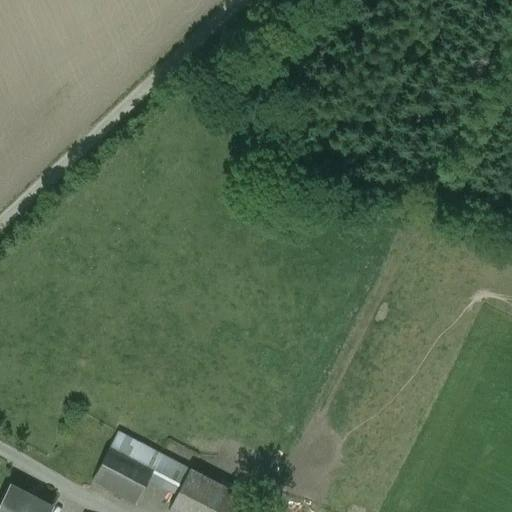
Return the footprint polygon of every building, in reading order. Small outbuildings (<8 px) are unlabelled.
[(159,455),(116,432),(91,480),(135,503),(148,479),(160,456),(159,455)] [(189,469),(159,454),(159,455),(160,456),(148,479),(176,493),(189,469)] [(238,495),(189,469),(176,493),(168,509),(172,511),(228,511),(238,495)] [(48,511),(51,507),(9,485),(0,502),(0,511),(48,511)] [(238,495),(228,511),(248,511),(253,503),(238,495)]
